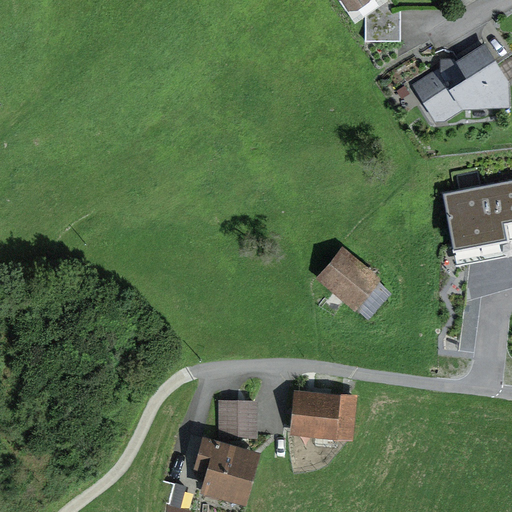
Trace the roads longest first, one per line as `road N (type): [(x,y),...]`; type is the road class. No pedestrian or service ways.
road 1 (residential): [(501,385),(269,358),(194,364)]
road 2 (track): [(194,364),(166,380),(125,452),(59,511)]
